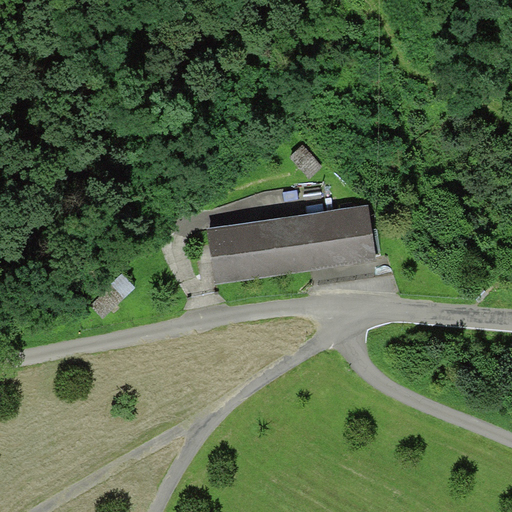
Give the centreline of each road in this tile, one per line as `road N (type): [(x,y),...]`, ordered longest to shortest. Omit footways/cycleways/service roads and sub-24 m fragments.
road 1 (track): [(37,511),(392,300)]
road 2 (track): [(392,300),(278,305),(0,357)]
road 3 (track): [(333,330),(383,378),(511,435)]
road 4 (track): [(511,309),(392,300)]
